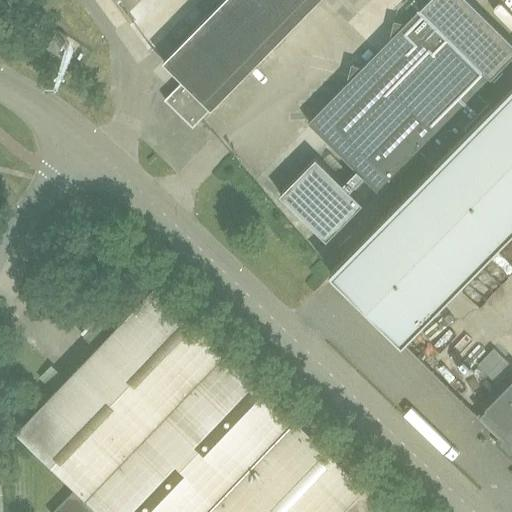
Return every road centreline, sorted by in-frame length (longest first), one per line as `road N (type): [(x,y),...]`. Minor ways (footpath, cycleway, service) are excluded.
road 1 (unclassified): [(471,511),(79,142)]
road 2 (unclassified): [(0,245),(79,142)]
